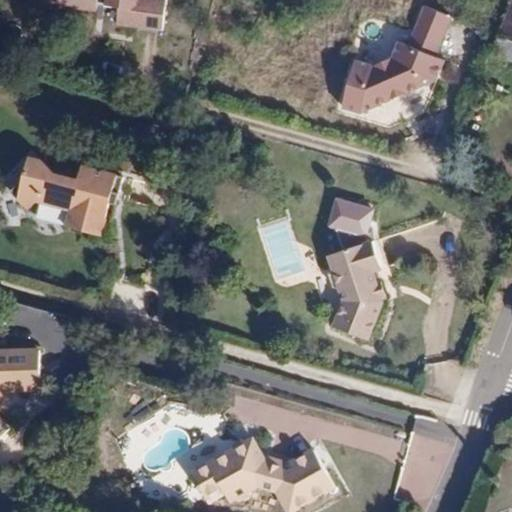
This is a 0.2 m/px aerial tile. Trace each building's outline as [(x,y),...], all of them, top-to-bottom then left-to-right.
[(120,21),(163,30),(169,0),(82,0),(82,1),(99,5),(100,0),(103,0),(123,4),(120,21)] [(398,42),(391,57),(372,63),(354,58),(341,105),(355,109),(434,81),(442,62),(433,58),(451,18),(424,6),(407,46),(398,42)] [(511,7),(501,37),(511,41),(511,7)] [(511,41),(501,37),(493,57),(511,65),(511,41)] [(29,176),(47,159),(36,156),(29,176)] [(70,225),(88,231),(90,226),(106,231),(113,207),(120,209),(129,177),(88,165),(86,171),(80,168),(74,167),(68,167),(62,168),(57,169),(47,159),(29,176),(15,189),(33,208),(42,199),(75,208),(70,225)] [(90,226),(88,231),(111,237),(120,209),(113,207),(106,231),(90,226)] [(335,287),(338,299),(328,325),(362,338),(377,300),(376,297),(381,295),(376,280),(371,281),(368,269),(377,267),(369,239),(324,252),(328,264),(324,270),(328,284),(335,287)] [(0,438),(11,425),(0,415),(0,384),(4,380),(10,385),(43,387),(45,349),(0,346),(0,438)] [(0,384),(0,398),(10,385),(4,380),(0,384)] [(231,493),(234,499),(238,508),(243,504),(249,506),(260,500),(263,494),(271,490),(292,496),(300,511),(308,511),(348,491),(328,454),(298,470),(279,465),(267,442),(262,444),(254,442),(245,446),(243,455),(201,478),(214,502),(231,493)] [(217,508),(234,499),(231,493),(214,502),(217,508)]
